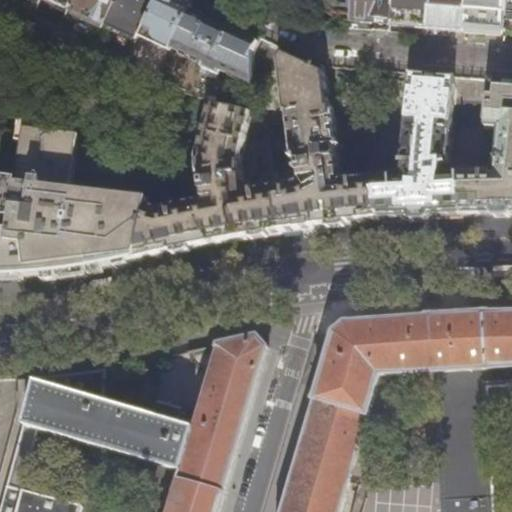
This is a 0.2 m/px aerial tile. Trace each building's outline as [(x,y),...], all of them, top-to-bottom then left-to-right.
[(71,8),(75,0),(53,0),(64,5),(57,17),(65,21),(71,8)] [(105,25),(117,0),(75,0),(71,8),(100,23),(97,29),(102,31),(105,25)] [(140,37),(157,0),(117,0),(105,25),(138,41),(140,37)] [(192,10),(194,7),(181,1),(179,0),(157,0),(140,37),(171,53),(192,10)] [(309,6),(311,0),(282,0),(306,12),(309,6)] [(351,15),(352,0),(311,0),(309,6),(327,15),(333,17),(334,14),(336,15),(351,16),(351,15)] [(352,0),(351,15),(369,17),(391,19),(392,0),(352,0)] [(430,0),(392,0),(391,19),(390,27),(406,29),(428,30),(430,0)] [(430,0),(428,30),(446,32),(453,32),(465,33),(468,0),(430,0)] [(468,0),(465,33),(483,35),(505,36),(505,32),(507,0),(468,0)] [(207,106),(223,73),(254,88),(255,76),(254,57),(260,42),(252,38),(215,21),(192,10),(171,53),(159,78),(178,88),(177,92),(207,106)] [(207,106),(196,156),(196,159),(196,161),(199,176),(203,176),(208,201),(167,210),(164,210),(151,208),(138,262),(152,258),(224,242),(283,232),(310,229),(333,226),(378,221),(376,179),(344,182),(338,150),(340,150),(325,68),(286,49),(280,62),(280,63),(295,158),(299,158),(304,181),(297,184),(276,187),(249,193),(243,165),(253,114),(207,106)] [(464,216),(461,173),(443,173),(443,163),(449,163),(455,78),(410,75),(402,176),(376,179),(378,221),(420,218),(464,216)] [(511,214),(511,82),(490,81),(486,127),(499,127),(495,172),(461,173),(464,216),(503,215),(511,214)] [(138,262),(151,208),(159,172),(76,163),(80,136),(25,129),(17,189),(3,188),(3,190),(0,215),(0,217),(14,219),(13,230),(0,232),(0,279),(18,279),(50,277),(73,274),(99,270),(138,262)] [(339,511),(348,484),(380,376),(432,374),(439,511),(493,511),(486,388),(511,386),(511,312),(511,313),(489,314),(428,317),(346,324),(334,334),(282,511),(339,511)] [(8,487),(23,492),(38,430),(183,472),(171,511),(220,511),(249,413),(268,348),(258,337),(219,346),(195,427),(179,422),(183,410),(158,403),(154,415),(105,401),(107,393),(106,370),(71,375),(37,378),(8,487)]
